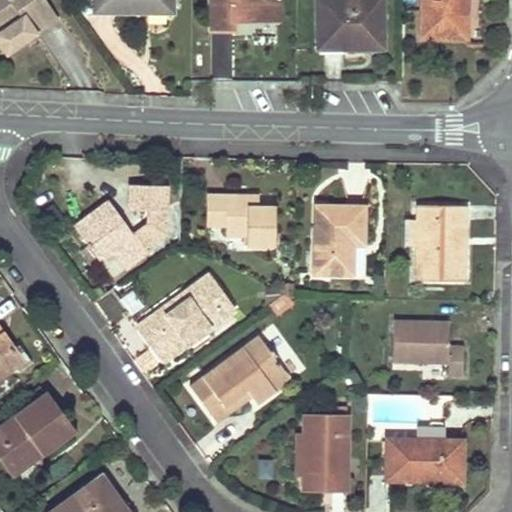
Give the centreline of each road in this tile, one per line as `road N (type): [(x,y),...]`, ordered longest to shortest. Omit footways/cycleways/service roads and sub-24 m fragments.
road 1 (secondary): [(494,123),(399,129),(0,113)]
road 2 (residential): [(212,511),(0,217)]
